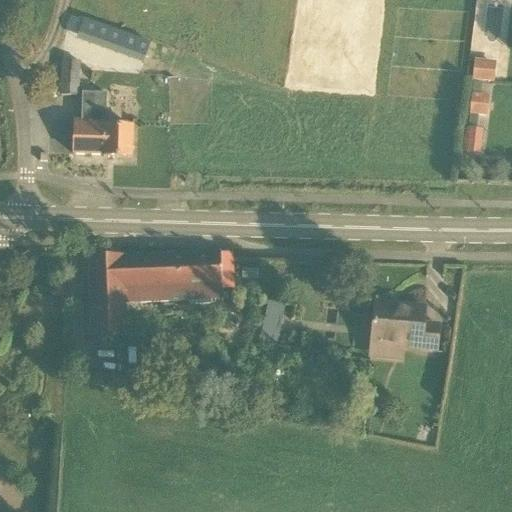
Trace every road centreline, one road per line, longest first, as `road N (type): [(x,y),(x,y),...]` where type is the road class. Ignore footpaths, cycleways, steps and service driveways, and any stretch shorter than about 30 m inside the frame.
road 1 (secondary): [(12,219),(511,231)]
road 2 (unclassified): [(12,219),(24,176),(25,108),(2,0)]
